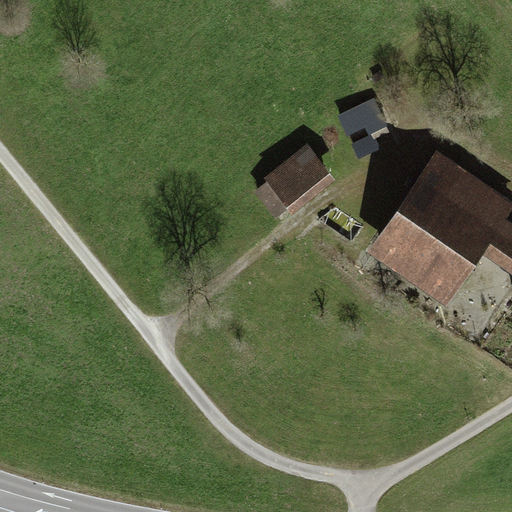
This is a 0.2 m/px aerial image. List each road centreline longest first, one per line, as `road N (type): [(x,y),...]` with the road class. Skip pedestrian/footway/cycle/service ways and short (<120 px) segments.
road 1 (track): [(0,152),(239,440),(288,466),(361,482)]
road 2 (track): [(361,482),(409,465),(511,405)]
